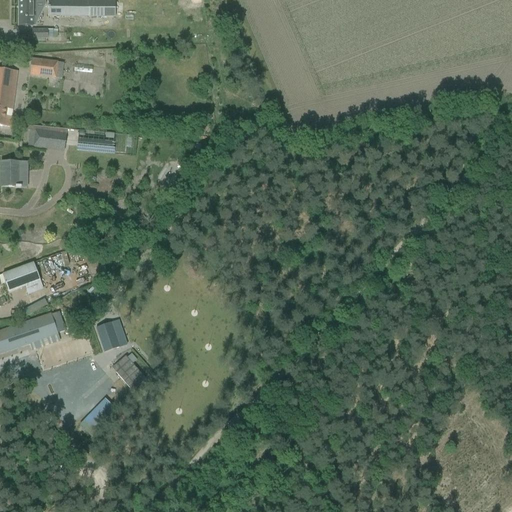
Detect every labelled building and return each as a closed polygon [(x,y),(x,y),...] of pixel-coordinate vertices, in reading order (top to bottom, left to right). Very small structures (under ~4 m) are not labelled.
[(45,5),(45,0),(19,0),(19,26),(32,27),(32,11),(35,11),(35,5),(45,5)] [(48,17),(58,17),(115,18),(115,2),(48,1),(48,17)] [(32,40),(56,40),(57,30),(32,30),(32,40)] [(29,74),(29,76),(55,79),(57,63),(31,60),(30,63),(29,74)] [(0,126),(11,128),(12,118),(6,117),(7,110),(12,111),(17,72),(0,69),(0,126)] [(36,132),(34,143),(65,147),(66,142),(67,136),(36,132)] [(18,188),(19,164),(2,164),(1,189),(15,188),(14,190),(21,190),(21,188),(18,188)] [(2,275),(9,293),(40,282),(33,263),(2,275)] [(0,353),(23,346),(57,335),(50,316),(17,327),(0,332),(0,353)] [(120,370),(115,374),(131,392),(145,380),(125,357),(116,365),(120,370)] [(51,387),(57,395),(64,389),(58,382),(51,387)] [(89,435),(117,409),(106,398),(79,423),(89,435)]
